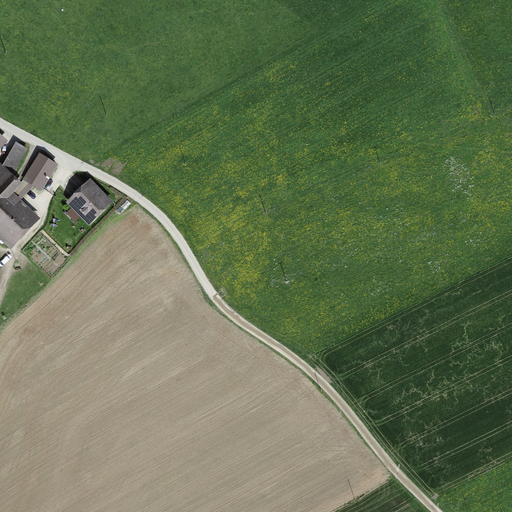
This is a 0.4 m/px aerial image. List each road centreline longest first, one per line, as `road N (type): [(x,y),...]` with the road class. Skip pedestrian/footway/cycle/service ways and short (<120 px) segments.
road 1 (unclassified): [(0,120),(139,195),(235,317)]
road 2 (track): [(235,317),(317,376),(438,511)]
